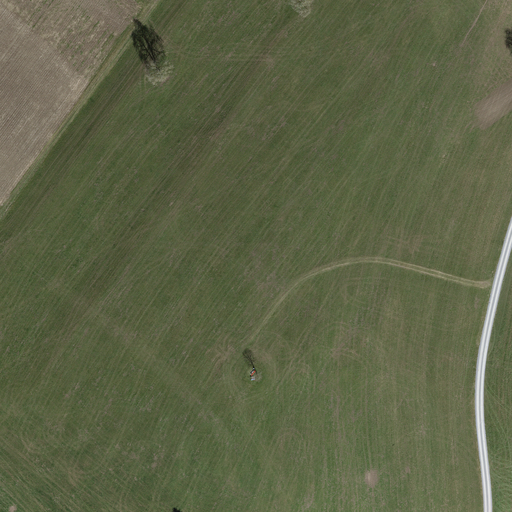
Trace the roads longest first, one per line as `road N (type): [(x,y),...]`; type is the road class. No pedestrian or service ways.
road 1 (track): [(496,290),(387,261),(331,265),(289,288),(240,356)]
road 2 (track): [(511,231),(479,387),(487,511)]
